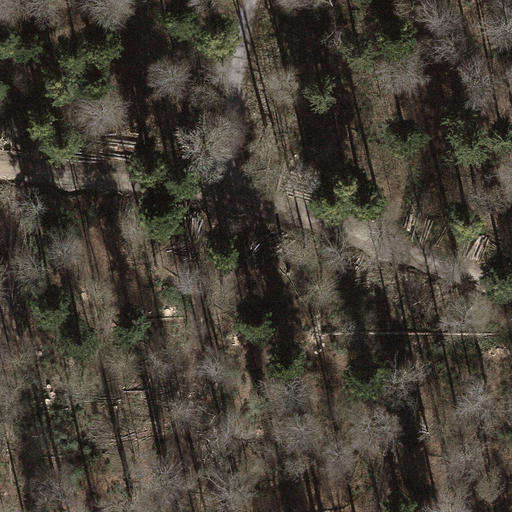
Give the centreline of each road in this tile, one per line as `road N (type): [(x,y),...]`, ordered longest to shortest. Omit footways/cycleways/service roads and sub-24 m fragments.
road 1 (track): [(511,290),(226,190),(0,168)]
road 2 (track): [(249,0),(226,190)]
